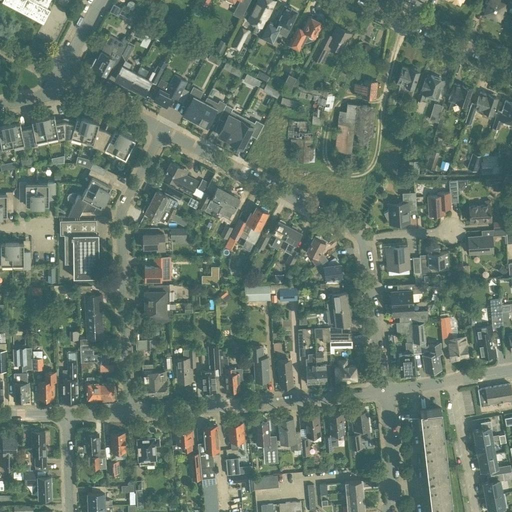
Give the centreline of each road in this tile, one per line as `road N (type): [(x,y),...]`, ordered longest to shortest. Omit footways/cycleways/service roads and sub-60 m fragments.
road 1 (residential): [(128,413),(120,212),(167,128)]
road 2 (residential): [(128,413),(302,403),(386,388)]
road 3 (residential): [(369,245),(352,223),(167,128)]
road 4 (residential): [(511,65),(372,0)]
road 5 (residential): [(386,388),(369,245)]
road 6 (residential): [(465,511),(448,381)]
road 7 (residential): [(386,511),(386,388)]
road 8 (residential): [(167,128),(59,75)]
